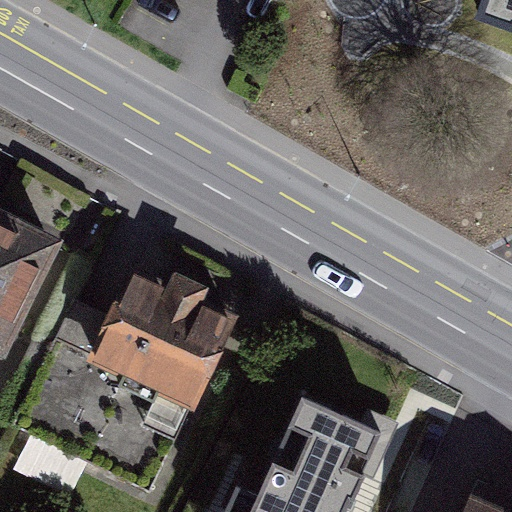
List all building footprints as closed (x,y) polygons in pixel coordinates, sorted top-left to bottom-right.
[(511,0),(356,0),(352,12),(462,58),(486,0),(511,0)] [(0,226),(0,358),(3,360),(55,253),(0,226)] [(129,281),(87,367),(203,423),(244,336),(129,281)] [(366,511),(402,427),(296,383),(241,511),(366,511)] [(511,511),(511,499),(484,487),(472,511),(511,511)]
